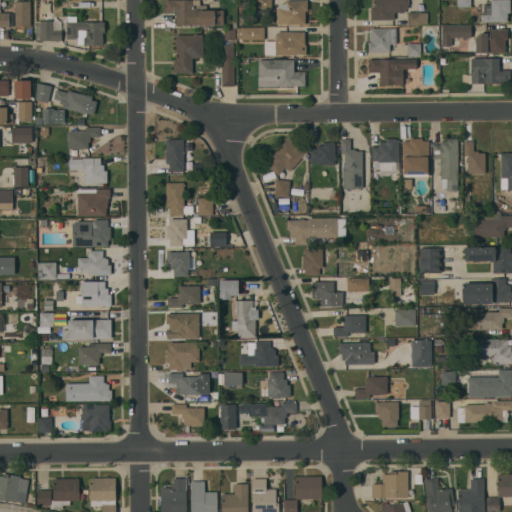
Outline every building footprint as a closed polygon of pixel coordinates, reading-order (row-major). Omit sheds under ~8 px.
[(0,0),(1,12),(9,12),(9,26),(0,26),(0,0)] [(176,24),(176,12),(165,13),(165,0),(199,0),(200,5),(206,5),(206,10),(223,9),(223,25),(191,25),(191,24),(176,24)] [(257,0),(271,0),(271,9),(257,9),(257,0)] [(305,23),(285,24),(285,22),(270,22),(269,11),(278,7),(280,7),(285,0),(307,0),(307,10),(305,10),(305,23)] [(373,0),(408,0),(408,8),(404,8),(404,12),(393,12),(393,19),(371,20),(370,6),(373,6),(373,0)] [(509,0),(510,12),(506,12),(507,21),(480,22),(480,14),(482,14),(482,11),(483,11),(483,4),(491,4),(491,0),(509,0)] [(30,1),(30,26),(15,26),(15,1),(30,1)] [(407,13),(427,12),(427,24),(421,24),(421,25),(407,25),(407,13)] [(62,40),(39,40),(39,39),(35,39),(35,21),(55,21),(55,30),(62,30),(62,40)] [(104,22),(104,32),(102,32),(102,45),(83,45),(83,43),(81,43),(81,37),(79,37),(79,38),(66,39),(65,21),(69,21),(69,22),(87,21),(87,22),(104,22)] [(442,26),(471,26),(471,37),(451,37),(451,45),(450,45),(450,46),(442,46),(442,26)] [(238,38),(238,28),(264,28),(264,39),(251,39),(251,40),(248,40),(241,40),(241,38),(238,38)] [(370,28),(396,28),(396,44),(389,44),(389,51),(368,52),(367,41),(370,41),(370,28)] [(507,29),(507,39),(504,39),(504,52),(475,53),(475,36),(478,36),(478,33),(485,32),(485,29),(507,29)] [(277,32),(304,32),(304,45),(306,44),(306,54),(264,54),(264,41),(275,41),(275,34),(277,32)] [(175,40),(175,35),(202,34),(202,57),(192,57),(192,73),(173,73),(173,60),(176,60),(176,45),(174,45),(174,41),(175,40)] [(407,43),(420,43),(420,56),(407,56),(407,43)] [(234,44),(234,86),(221,86),(221,44),(234,44)] [(416,68),(403,68),(403,84),(380,84),(379,72),(368,72),(368,59),(416,58),(416,68)] [(471,58),(499,58),(499,70),(510,70),(510,83),(464,83),(464,74),(471,74),(471,58)] [(258,60),(293,60),(293,72),(304,71),(305,85),(277,86),(258,86),(258,60)] [(0,80),(9,80),(9,89),(6,89),(6,95),(0,95),(0,80)] [(29,80),(29,99),(17,99),(17,80),(29,80)] [(36,100),(37,82),(51,86),(47,103),(36,100)] [(88,114),(52,104),(56,89),(67,92),(68,90),(91,96),(90,99),(91,100),(88,114)] [(0,107),(7,107),(7,114),(12,114),(12,112),(17,112),(17,103),(17,102),(31,102),(31,121),(18,121),(18,123),(7,123),(7,124),(0,124),(0,107)] [(44,123),(43,108),(54,108),(54,110),(64,110),(65,122),(44,123)] [(11,127),(31,127),(32,142),(12,143),(11,127)] [(88,148),(67,149),(67,146),(66,142),(67,142),(67,138),(66,138),(66,133),(67,133),(67,131),(85,131),(85,127),(100,127),(100,137),(90,137),(90,141),(88,141),(88,148)] [(398,139),(398,162),(396,162),(396,171),(379,171),(379,161),(371,161),(371,146),(378,146),(378,144),(379,144),(379,141),(386,141),(386,138),(396,138),(396,139),(398,139)] [(427,176),(421,177),(404,176),(405,168),(403,168),(403,155),(402,155),(401,141),(409,140),(409,138),(422,138),(422,141),(428,141),(429,158),(428,158),(428,168),(427,168),(427,176)] [(440,158),(433,158),(433,144),(440,144),(440,141),(446,141),(446,138),(457,138),(458,178),(457,178),(457,191),(446,191),(446,188),(442,188),(441,178),(440,178),(440,158)] [(183,139),(183,167),(183,171),(169,171),(169,163),(166,163),(166,139),(183,139)] [(292,139),(307,151),(290,170),(289,170),(289,171),(284,167),(278,175),(266,165),(271,160),(270,158),(286,139),(292,139)] [(362,150),(362,188),(343,188),(343,169),(344,169),(344,153),(341,153),(340,139),(350,139),(350,149),(355,149),(355,150),(362,150)] [(485,152),(485,173),(467,174),(467,155),(463,155),(463,141),(473,141),(473,151),(478,151),(478,152),(485,152)] [(334,142),(335,164),(317,165),(317,162),(310,162),(310,148),(317,148),(317,145),(323,145),(323,142),(334,142)] [(511,190),(507,190),(507,189),(500,189),(500,153),(511,153),(511,190)] [(107,183),(84,183),(84,169),(69,169),(69,159),(82,159),(82,158),(100,157),(100,164),(104,164),(104,171),(107,170),(107,183)] [(28,167),(28,186),(13,186),(13,167),(28,167)] [(290,180),(288,197),(274,195),(276,179),(290,180)] [(166,182),(184,182),(184,184),(187,184),(187,189),(184,189),(184,215),(170,215),(170,207),(166,207),(166,182)] [(106,215),(77,216),(77,189),(110,188),(110,198),(108,198),(108,202),(107,202),(107,208),(106,208),(106,215)] [(0,190),(13,190),(13,203),(0,203),(0,190)] [(212,197),(212,215),(198,215),(198,198),(212,197)] [(484,213),(501,213),(501,215),(511,215),(511,227),(505,227),(505,230),(504,230),(504,237),(473,237),(473,219),(484,219),(484,213)] [(308,218),(337,217),(338,237),(309,237),(309,244),(294,244),(294,237),(292,237),(292,236),(289,236),(289,230),(287,230),(286,220),(308,220),(308,218)] [(108,246),(72,246),(72,223),(75,223),(75,221),(93,221),(93,219),(108,219),(108,226),(110,226),(111,239),(108,240),(108,246)] [(187,219),(187,238),(184,239),(184,245),(169,246),(169,238),(167,238),(166,225),(169,225),(169,219),(187,219)] [(210,232),(226,232),(226,246),(210,246),(210,232)] [(367,246),(367,261),(356,261),(355,246),(355,244),(367,244),(367,246)] [(383,246),(384,271),(372,271),(371,246),(371,245),(383,244),(383,246)] [(400,246),(399,245),(412,244),(412,246),(413,270),(400,270),(400,246)] [(398,246),(399,270),(386,271),(386,246),(386,245),(398,245),(398,246)] [(464,247),(510,247),(510,253),(511,253),(511,273),(493,273),(493,262),(491,262),(490,260),(477,260),(476,262),(473,262),(472,260),(465,261),(464,247)] [(305,248),(322,248),(322,252),(328,252),(328,261),(322,261),(322,267),(319,268),(319,275),(305,275),(305,268),(302,268),(302,254),(305,254),(305,248)] [(440,248),(441,272),(419,272),(419,248),(440,248)] [(111,275),(88,275),(88,268),(78,269),(78,257),(88,257),(88,250),(103,250),(103,257),(106,257),(106,258),(108,258),(108,264),(111,264),(111,275)] [(167,252),(189,251),(190,270),(188,270),(188,276),(173,276),(173,269),(170,269),(170,263),(167,263),(167,252)] [(0,256),(15,256),(15,274),(0,274),(0,256)] [(38,262),(56,262),(56,279),(38,280),(38,262)] [(362,277),(362,279),(368,279),(368,288),(362,288),(362,290),(347,291),(346,278),(362,277)] [(400,277),(400,296),(388,296),(388,278),(400,277)] [(463,283),(492,283),(492,279),(506,278),(506,284),(508,284),(508,285),(511,285),(511,301),(492,301),(492,304),(463,304),(463,283)] [(219,295),(218,279),(236,279),(237,295),(219,295)] [(420,280),(434,280),(434,294),(420,294),(420,280)] [(112,305),(81,306),(81,303),(76,303),(76,295),(81,295),(81,281),(105,281),(105,288),(108,288),(108,294),(111,294),(112,305)] [(312,281),(333,281),(334,292),(342,292),(343,305),(318,306),(318,298),(312,298),(312,281)] [(179,286),(200,285),(200,303),(182,303),(182,307),(167,307),(167,298),(177,297),(177,292),(179,292),(179,286)] [(53,300),(53,310),(44,310),(45,299),(53,300)] [(255,313),(255,337),(237,337),(237,330),(232,330),(232,320),(237,320),(237,314),(234,314),(234,300),(252,300),(252,313),(255,313)] [(415,325),(395,325),(395,309),(415,308),(415,325)] [(502,329),(466,329),(466,308),(483,308),(483,312),(499,311),(499,308),(511,308),(511,318),(504,318),(504,322),(502,322),(502,329)] [(54,312),(54,326),(40,326),(40,312),(54,312)] [(166,313),(199,313),(199,338),(166,338),(166,328),(169,328),(169,324),(166,324),(166,313)] [(366,314),(366,332),(365,332),(365,336),(355,336),(355,332),(348,332),(348,336),(333,336),(333,326),(343,326),(343,322),(342,322),(342,315),(366,314)] [(68,320),(111,319),(111,337),(62,338),(61,330),(68,330),(68,320)] [(34,340),(28,336),(31,332),(36,336),(34,340)] [(511,351),(511,363),(491,363),(491,364),(485,364),(479,363),(475,357),(469,357),(469,338),(508,339),(508,345),(511,345),(511,351)] [(431,339),(431,366),(411,367),(411,340),(431,339)] [(278,365),(254,366),(254,364),(240,364),(239,355),(254,354),(254,348),(255,348),(255,341),(270,341),(270,348),(272,348),(272,349),(275,349),(275,355),(277,355),(278,365)] [(99,364),(78,364),(78,346),(89,346),(89,342),(111,343),(111,352),(101,352),(101,357),(99,357),(99,364)] [(169,342),(199,342),(199,362),(191,362),(191,368),(169,369),(168,362),(166,362),(166,349),(169,349),(169,342)] [(338,354),(338,342),(370,342),(370,351),(374,351),(374,364),(345,364),(345,360),(342,360),(342,354),(338,354)] [(51,363),(42,363),(42,356),(41,356),(41,348),(51,348),(51,356),(51,363)] [(486,377),(495,377),(495,373),(497,373),(497,369),(511,369),(511,396),(487,396),(486,377)] [(242,384),(224,384),(224,372),(242,372),(242,384)] [(269,372),(284,372),(284,379),(287,378),(287,384),(290,384),(290,396),(278,396),(278,398),(271,398),(271,396),(267,396),(267,379),(269,379),(269,372)] [(168,382),(168,373),(183,373),(183,376),(201,376),(201,394),(177,394),(176,382),(168,382)] [(66,383),(89,383),(89,376),(104,375),(104,382),(106,382),(106,384),(109,384),(109,390),(111,390),(111,400),(66,401),(66,383)] [(387,376),(387,394),(369,394),(369,398),(355,398),(355,388),(365,388),(365,383),(366,383),(366,376),(387,376)] [(431,418),(418,419),(418,405),(419,405),(419,400),(430,400),(430,405),(431,405),(431,418)] [(511,409),(507,409),(507,412),(508,412),(508,417),(507,417),(507,422),(457,422),(457,407),(464,407),(464,404),(484,404),(484,402),(492,402),(492,400),(511,400),(511,409)] [(398,401),(399,419),(397,419),(397,426),(382,426),(382,419),(380,419),(375,415),(375,402),(398,401)] [(449,401),(450,418),(435,418),(435,401),(449,401)] [(274,431),(261,431),(261,424),(264,424),(263,406),(282,406),(281,403),(296,402),(297,412),(286,412),(286,417),(284,417),(284,423),(274,424),(274,431)] [(186,407),(204,407),(204,425),(183,425),(183,418),(182,418),(182,413),(171,413),(171,403),(186,403),(186,407)] [(235,403),(235,428),(221,429),(220,404),(235,403)] [(83,404),(109,404),(109,420),(111,420),(111,430),(107,430),(107,431),(89,431),(89,430),(82,430),(82,421),(83,421),(83,420),(81,420),(81,416),(82,416),(82,413),(83,413),(83,411),(81,411),(81,408),(82,406),(83,404)] [(35,407),(34,421),(27,421),(27,407),(35,407)] [(409,407),(409,419),(399,419),(399,407),(409,407)] [(52,432),(39,432),(39,417),(52,417),(52,432)] [(408,497),(371,497),(371,483),(382,483),(382,474),(389,474),(389,471),(408,471),(408,497)] [(29,479),(27,493),(18,491),(16,502),(0,499),(0,475),(2,476),(2,473),(20,476),(20,478),(29,479)] [(488,497),(498,497),(498,474),(511,474),(511,496),(500,496),(500,511),(488,511),(488,497)] [(295,499),(295,476),(321,476),(321,499),(297,499),(297,511),(284,511),(284,499),(285,499),(295,499)] [(89,478),(115,477),(116,500),(115,500),(115,504),(116,504),(116,511),(102,511),(102,505),(90,506),(90,500),(89,478)] [(451,511),(427,511),(424,479),(438,477),(439,489),(452,488),(454,505),(451,505),(452,510),(450,510),(451,511)] [(53,478),(79,478),(79,500),(70,500),(70,505),(63,505),(63,508),(50,509),(50,504),(37,504),(37,490),(51,490),(51,499),(53,499),(53,478)] [(186,478),(186,511),(160,511),(160,488),(173,487),(173,478),(186,478)] [(252,511),(252,478),(266,478),(266,488),(276,488),(276,496),(278,496),(278,511),(252,511)] [(458,511),(458,489),(470,489),(470,479),(484,478),(484,511),(458,511)] [(217,491),(217,511),(191,511),(191,481),(204,481),(204,491),(217,491)] [(248,511),(221,511),(221,494),(234,493),(234,483),(248,483),(248,511)] [(382,511),(381,508),(403,501),(403,502),(407,501),(410,511),(382,511)]
